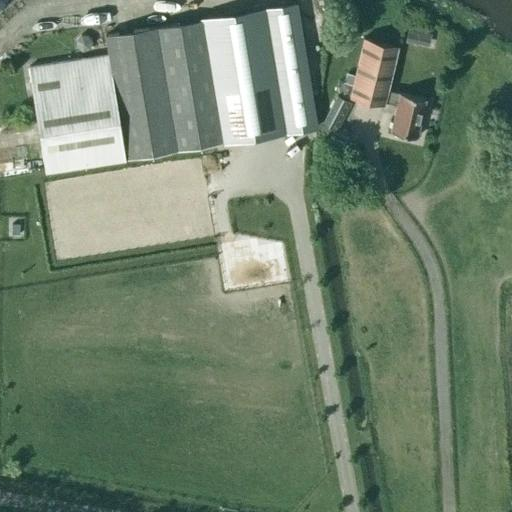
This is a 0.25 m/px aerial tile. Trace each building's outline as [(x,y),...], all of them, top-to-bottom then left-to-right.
[(317,128),(296,6),(200,22),(221,144),(317,128)] [(221,144),(200,22),(105,38),(108,54),(126,160),(221,144)] [(405,41),(416,43),(419,31),(408,28),(405,41)] [(80,35),(75,40),(75,48),(82,52),(89,49),(91,42),(87,36),(80,35)] [(425,99),(386,90),(397,46),(363,38),(349,96),(383,104),(383,102),(396,106),(390,132),(416,138),(425,99)] [(46,174),(126,160),(108,54),(28,66),(29,70),(46,174)] [(346,144),(349,137),(338,131),(352,103),(338,95),(322,123),(335,130),(331,136),(346,144)]
